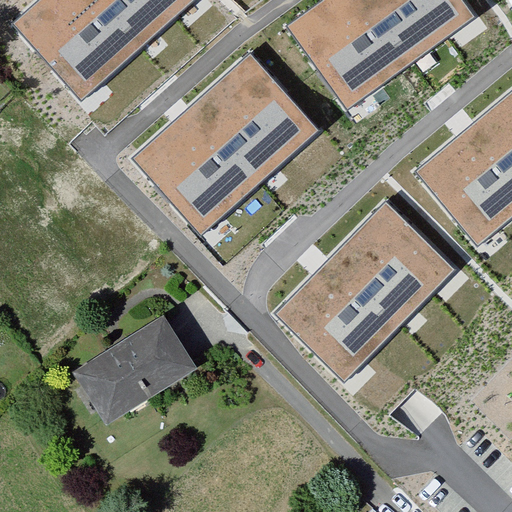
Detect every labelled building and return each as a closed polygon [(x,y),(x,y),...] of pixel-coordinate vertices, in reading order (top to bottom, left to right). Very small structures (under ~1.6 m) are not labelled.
[(39,0),(12,24),(82,102),(196,0),(39,0)] [(464,0),(323,0),(287,27),(347,110),(477,17),(464,0)] [(251,53),(133,159),(202,236),(321,130),(251,53)] [(511,92),(416,172),(478,247),(511,218),(511,92)] [(386,201),(275,314),(345,383),(456,269),(386,201)] [(192,372),(160,321),(71,377),(104,428),(192,372)]
